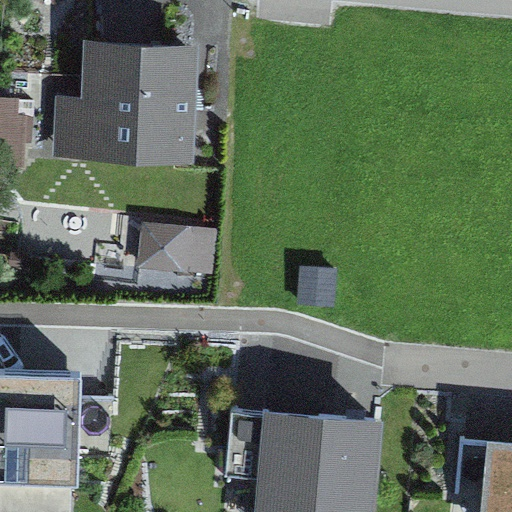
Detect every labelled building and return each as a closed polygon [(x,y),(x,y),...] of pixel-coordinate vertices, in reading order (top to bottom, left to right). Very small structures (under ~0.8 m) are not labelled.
[(220,39),(108,33),(105,91),(72,89),(68,150),(214,157),(220,39)] [(0,157),(27,164),(44,98),(0,87),(0,157)] [(146,217),(145,265),(192,266),(194,218),(146,217)] [(345,270),(311,265),(305,302),(340,307),(345,270)] [(84,375),(0,371),(0,489),(80,492),(84,375)] [(375,511),(383,406),(245,395),(242,439),(275,441),(269,511),(375,511)] [(479,511),(490,429),(462,426),(452,511),(479,511)] [(511,511),(511,431),(490,429),(479,511),(511,511)]
